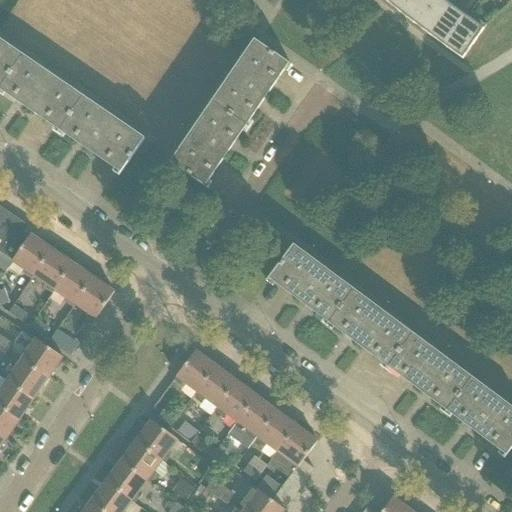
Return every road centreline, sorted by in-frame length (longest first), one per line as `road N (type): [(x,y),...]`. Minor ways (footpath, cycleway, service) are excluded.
road 1 (residential): [(11,511),(176,280)]
road 2 (residential): [(385,437),(176,280)]
road 3 (residential): [(176,280),(323,85)]
road 4 (residential): [(176,280),(0,156)]
road 5 (residential): [(486,511),(385,437)]
